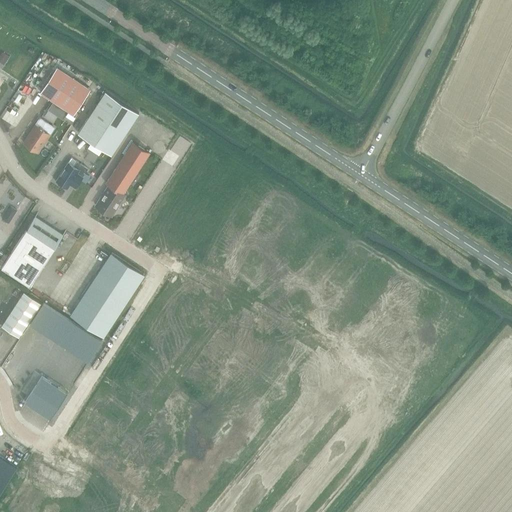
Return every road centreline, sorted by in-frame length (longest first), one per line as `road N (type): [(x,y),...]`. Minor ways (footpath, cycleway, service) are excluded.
road 1 (residential): [(0,138),(25,184),(158,270),(44,446),(8,416),(0,378)]
road 2 (secondary): [(360,175),(91,0)]
road 3 (unclassified): [(360,175),(455,0)]
road 4 (secondary): [(511,275),(360,175)]
